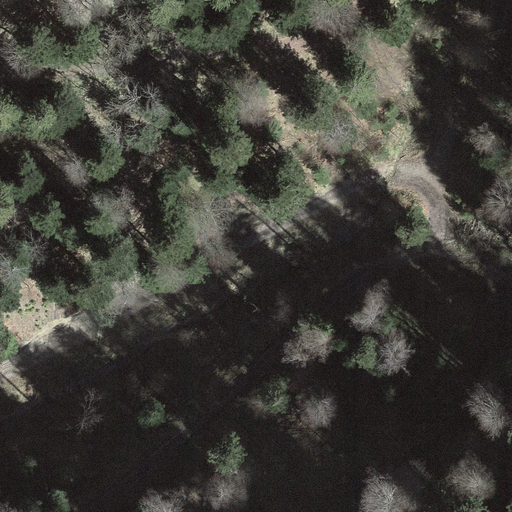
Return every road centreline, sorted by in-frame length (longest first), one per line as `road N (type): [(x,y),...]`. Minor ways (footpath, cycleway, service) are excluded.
road 1 (track): [(0,377),(227,253),(371,186),(420,181),(459,124),(509,0)]
road 2 (track): [(420,181),(434,198),(434,242),(315,309),(84,511)]
road 3 (track): [(366,0),(319,38),(270,50),(0,81)]
